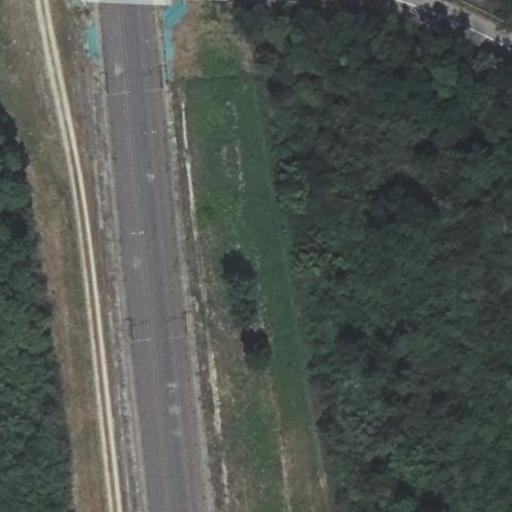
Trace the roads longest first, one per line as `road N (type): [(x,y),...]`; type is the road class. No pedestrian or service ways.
road 1 (track): [(117,511),(84,218),(40,0)]
road 2 (unclassified): [(395,0),(511,50)]
